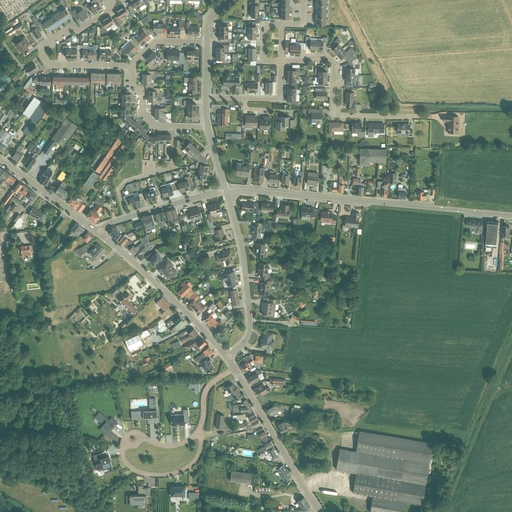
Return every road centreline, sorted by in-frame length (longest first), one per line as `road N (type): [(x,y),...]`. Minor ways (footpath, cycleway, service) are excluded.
road 1 (residential): [(511,215),(225,188)]
road 2 (residential): [(429,116),(336,114),(334,65),(326,56),(281,60)]
road 3 (residential): [(112,0),(80,29),(41,46),(42,55),(48,64),(133,65)]
road 4 (residential): [(227,357),(96,231)]
road 5 (residential): [(227,357),(250,323),(245,262),(225,188)]
road 6 (residential): [(320,511),(235,368)]
road 7 (residential): [(126,217),(119,190),(127,179),(173,165),(174,125)]
road 8 (residential): [(96,231),(0,159)]
